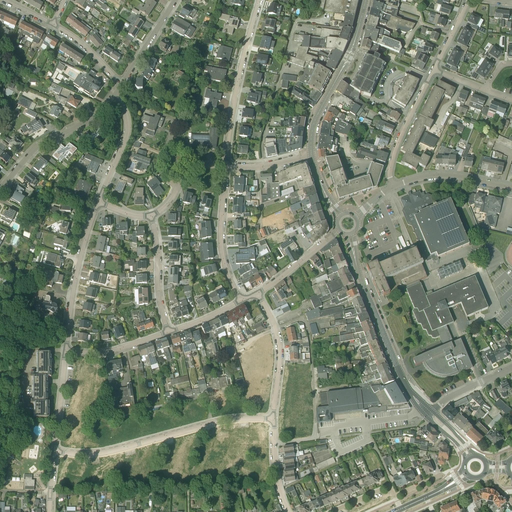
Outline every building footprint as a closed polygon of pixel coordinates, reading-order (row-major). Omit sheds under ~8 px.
[(92,9),(93,7),(81,0),(78,0),(76,4),(85,10),(87,6),(91,8),(92,9)] [(104,4),(97,0),(98,0),(97,0),(96,0),(95,2),(101,7),(100,8),(104,11),(107,6),(104,4)] [(146,0),(145,2),(147,3),(145,6),(152,10),(156,4),(149,0),(146,0)] [(358,0),(320,0),(318,12),(323,12),(333,14),(355,17),(358,0)] [(397,11),(399,1),(394,0),(373,0),(373,3),(396,11),(396,10),(397,11)] [(443,2),(438,0),(436,4),(441,6),(439,12),(449,16),(451,9),(444,7),(445,3),(443,2)] [(38,1),(34,8),(40,11),(43,4),(38,1)] [(394,18),(396,11),(373,3),(372,10),(393,18),(394,18)] [(281,7),(276,6),(271,5),(270,9),(269,8),(268,14),(277,16),(279,17),(280,12),(281,7)] [(148,17),(152,10),(145,6),(143,9),(141,7),(138,12),(134,9),(132,11),(137,15),(139,16),(141,13),(148,17)] [(191,12),(188,10),(184,7),(180,13),(181,13),(179,16),(184,19),(186,17),(188,18),(188,17),(192,19),(197,12),(193,9),(191,12)] [(399,20),(394,18),(393,18),(372,10),(369,18),(384,22),(385,22),(387,22),(386,26),(387,28),(393,30),(406,34),(411,31),(410,30),(406,29),(403,28),(400,27),(397,26),(399,20)] [(501,24),(502,12),(495,11),(495,15),(494,15),(494,18),(494,19),(499,19),(498,27),(500,27),(501,24)] [(502,12),(501,24),(503,25),(504,21),(503,21),(503,20),(505,20),(508,20),(509,18),(509,13),(502,12)] [(230,17),(225,15),(220,14),(219,19),(226,21),(224,29),(228,30),(227,34),(232,35),(234,29),(237,30),(239,21),(229,19),(230,17)] [(352,30),(355,17),(333,14),(331,27),(352,30)] [(471,28),(477,31),(478,28),(476,26),(480,19),(476,17),(476,16),(473,14),(472,15),(471,15),(467,22),(473,25),(471,27),(471,28)] [(133,20),(137,22),(133,27),(139,31),(144,23),(142,21),(143,19),(139,16),(137,15),(133,20)] [(10,25),(13,18),(7,16),(4,22),(3,24),(9,26),(9,24),(10,25)] [(71,26),(75,20),(71,16),(70,16),(66,22),(71,26)] [(13,18),(10,25),(15,27),(18,20),(13,18)] [(195,30),(190,26),(177,18),(170,29),(172,30),(173,30),(183,37),(184,35),(190,39),(195,30)] [(387,22),(385,22),(384,22),(369,18),(367,26),(384,31),(384,30),(386,26),(387,22)] [(446,21),(438,19),(437,22),(435,21),(433,24),(444,28),(446,21)] [(80,24),(75,20),(71,26),(76,30),(80,24)] [(275,22),(271,21),(266,20),(265,28),(268,29),(267,33),(274,34),(275,30),(273,29),(275,22)] [(22,22),(19,29),(24,31),(28,25),(22,22)] [(81,33),(85,28),(85,27),(87,25),(82,22),(80,24),(76,30),(81,33)] [(28,37),(33,28),(28,25),(24,31),(24,32),(23,34),(28,37)] [(139,31),(133,27),(130,25),(125,33),(128,35),(131,37),(130,37),(126,34),(124,37),(125,38),(125,39),(131,43),(139,31)] [(390,33),(384,30),(384,31),(367,26),(365,32),(377,36),(382,37),(388,40),(390,33)] [(352,30),(331,27),(342,29),(341,32),(321,28),(321,29),(319,29),(316,29),(316,32),(316,35),(320,35),(320,38),(338,40),(347,44),(347,43),(348,43),(352,30)] [(33,40),(38,31),(33,28),(28,37),(28,38),(33,40)] [(85,28),(81,33),(85,37),(90,31),(85,28)] [(460,35),(469,40),(473,33),(475,34),(477,31),(471,28),(470,31),(464,28),(463,31),(462,31),(460,35)] [(101,38),(97,34),(98,33),(96,30),(90,36),(92,38),(89,40),(93,45),(101,38)] [(40,39),(41,40),(44,33),(38,31),(33,40),(32,42),(34,43),(36,41),(39,42),(40,39)] [(400,45),(388,40),(382,37),(381,41),(376,40),(377,36),(365,32),(363,41),(379,46),(399,54),(401,49),(400,45)] [(439,35),(429,32),(428,36),(430,36),(429,40),(436,42),(439,35)] [(466,47),(469,40),(460,35),(457,40),(458,40),(457,43),(462,46),(461,48),(460,49),(466,52),(468,48),(466,47)] [(50,45),(53,39),(48,36),(40,48),(46,51),(50,45)] [(320,38),(304,36),(303,42),(303,45),(302,47),(302,48),(308,48),(309,48),(320,49),(320,50),(336,51),(343,55),(347,44),(338,40),(320,38)] [(97,49),(106,42),(101,37),(101,38),(93,45),(97,49)] [(53,39),(50,45),(55,48),(59,42),(53,39)] [(171,45),(168,43),(163,40),(159,47),(164,50),(163,51),(166,53),(167,51),(169,53),(172,48),(170,46),(171,45)] [(377,54),(379,46),(363,41),(361,49),(377,54)] [(417,51),(417,52),(423,54),(423,53),(427,55),(428,52),(430,53),(433,47),(429,46),(429,45),(422,43),(421,46),(424,47),(423,50),(417,48),(416,51),(417,51)] [(64,54),(68,48),(63,45),(59,51),(64,54)] [(232,49),(220,46),(219,50),(218,50),(216,58),(226,61),(227,57),(230,57),(232,49)] [(485,55),(490,59),(492,56),(497,60),(498,57),(499,58),(502,54),(501,54),(501,53),(491,46),(485,55)] [(110,58),(114,52),(106,47),(102,52),(110,58)] [(302,48),(302,47),(301,47),(301,48),(299,47),(295,58),(300,60),(308,63),(310,63),(316,66),(326,69),(327,68),(334,71),(337,65),(334,63),(334,64),(330,62),(331,61),(321,57),(319,56),(318,59),(306,55),(308,48),(302,48)] [(69,57),(73,51),(68,48),(64,54),(69,57)] [(114,52),(110,58),(118,63),(126,51),(123,49),(120,53),(119,52),(117,54),(114,52)] [(449,56),(459,61),(461,57),(463,58),(466,52),(460,49),(461,49),(459,52),(454,49),(453,52),(452,52),(449,56)] [(337,65),(343,55),(336,51),(320,50),(319,56),(321,57),(331,61),(330,62),(334,64),(334,63),(337,65)] [(75,61),(78,55),(73,51),(69,57),(74,60),(75,61)] [(414,60),(417,62),(424,65),(428,58),(422,56),(423,54),(417,52),(416,55),(414,60)] [(78,55),(75,61),(80,64),(84,58),(78,55)] [(268,58),(263,57),(258,55),(256,64),(266,67),(268,58)] [(359,95),(359,96),(361,96),(362,97),(362,96),(369,99),(369,98),(370,98),(372,91),(373,89),(374,89),(373,89),(374,87),(377,81),(381,74),(381,73),(386,65),(385,66),(378,61),(380,58),(377,56),(373,55),(372,58),(365,56),(362,64),(361,63),(361,64),(362,64),(354,79),(354,80),(349,87),(349,88),(359,95)] [(490,60),(490,59),(485,55),(483,58),(485,60),(480,67),(489,73),(492,68),(491,68),(493,65),(488,62),(490,60)] [(450,70),(456,73),(458,69),(455,68),(459,61),(449,56),(447,61),(448,61),(447,64),(452,66),(450,70)] [(146,67),(152,71),(155,66),(156,67),(158,64),(156,62),(157,62),(153,59),(152,60),(151,60),(146,67)] [(424,65),(417,62),(415,65),(412,63),(411,66),(421,71),(424,65)] [(330,71),(326,69),(316,66),(310,63),(308,63),(297,80),(308,86),(313,90),(318,93),(319,93),(321,88),(321,87),(322,85),(324,82),(326,78),(327,77),(326,77),(330,71)] [(227,71),(205,66),(204,71),(207,72),(206,79),(223,83),(224,79),(223,78),(224,76),(226,76),(227,71)] [(149,76),(152,71),(146,67),(139,78),(139,80),(136,80),(136,85),(135,87),(138,89),(142,89),(143,80),(144,78),(148,81),(151,77),(149,76)] [(489,73),(480,67),(478,70),(476,69),(470,78),(476,80),(477,79),(477,78),(479,76),(484,79),(486,76),(487,77),(489,73)] [(79,87),(91,95),(93,90),(98,93),(101,87),(99,86),(100,84),(93,80),(96,74),(91,71),(88,75),(87,74),(84,77),(83,77),(80,82),(81,83),(79,87)] [(262,75),(259,74),(254,73),(251,85),(255,86),(256,83),(261,85),(262,80),(261,80),(262,75)] [(419,80),(405,73),(403,77),(402,79),(403,80),(401,84),(402,84),(403,84),(401,88),(399,87),(399,88),(401,89),(399,93),(398,92),(397,92),(395,95),(394,95),(391,101),(404,109),(407,105),(409,100),(410,99),(409,99),(410,97),(411,98),(414,92),(413,91),(414,89),(415,89),(419,80)] [(451,99),(453,94),(455,90),(439,82),(435,89),(433,88),(419,117),(418,116),(400,152),(405,154),(401,163),(415,171),(418,165),(425,168),(430,159),(422,155),(420,159),(412,155),(425,129),(429,131),(433,123),(430,122),(443,96),(451,99)] [(352,103),(363,110),(366,104),(358,100),(359,96),(359,95),(349,88),(349,87),(341,83),(335,92),(337,94),(346,100),(346,99),(352,103)] [(59,95),(62,88),(56,86),(56,87),(51,85),(49,90),(54,92),(59,95)] [(317,102),(309,96),(309,98),(294,87),(290,92),(313,108),(317,102)] [(221,95),(217,94),(210,92),(211,90),(206,89),(204,98),(209,99),(208,106),(211,106),(210,109),(216,110),(218,101),(220,102),(221,95)] [(321,96),(320,94),(318,93),(313,90),(311,93),(319,99),(321,96)] [(463,114),(465,107),(463,106),(468,93),(461,91),(459,97),(458,97),(455,106),(459,107),(457,111),(463,114)] [(261,94),(260,94),(255,92),(255,96),(249,94),(247,102),(256,104),(256,100),(259,101),(261,94)] [(317,102),(319,99),(311,93),(309,96),(317,102)] [(352,103),(346,99),(346,100),(337,94),(332,106),(347,113),(349,114),(347,116),(355,120),(356,117),(357,118),(363,110),(352,103)] [(71,98),(69,96),(67,99),(56,95),(54,99),(60,101),(59,103),(65,106),(67,103),(76,108),(80,102),(72,97),(71,98)] [(473,95),(468,106),(471,107),(471,108),(475,109),(476,106),(479,98),(473,95)] [(32,112),(36,105),(21,97),(17,104),(28,110),(32,112)] [(475,109),(481,111),(485,100),(479,98),(476,106),(475,109)] [(495,115),(496,112),(499,105),(492,102),(489,109),(489,110),(485,109),(483,115),(486,116),(488,112),(495,115)] [(496,112),(504,115),(506,108),(499,105),(496,112)] [(62,110),(54,107),(50,115),(57,118),(59,113),(60,114),(62,110)] [(327,114),(343,122),(346,117),(330,109),(327,114)] [(37,114),(32,112),(28,110),(26,114),(35,118),(37,114)] [(253,112),(248,111),(243,110),(242,118),(252,119),(255,119),(256,115),(253,115),(253,112)] [(400,116),(393,112),(389,118),(396,122),(400,116)] [(335,127),(333,131),(343,135),(348,127),(349,128),(350,125),(343,122),(327,114),(323,123),(335,127)] [(154,119),(151,118),(144,115),(141,121),(142,121),(149,123),(145,134),(153,137),(157,126),(161,127),(160,128),(161,128),(163,122),(164,119),(155,116),(154,119)] [(293,128),(304,129),(306,119),(284,118),(283,122),(281,122),(280,128),(293,129),(293,128)] [(372,121),(365,118),(362,125),(369,128),(372,121)] [(35,121),(35,120),(32,122),(32,123),(26,126),(29,130),(30,128),(34,133),(43,127),(39,122),(38,121),(38,122),(36,120),(35,121)] [(462,133),(465,126),(454,120),(452,125),(457,127),(455,130),(462,133)] [(386,123),(381,121),(380,121),(378,125),(380,126),(379,129),(382,130),(382,131),(391,135),(394,128),(385,125),(386,123)] [(321,130),(333,132),(333,131),(335,127),(323,123),(321,130)] [(293,128),(293,129),(280,128),(275,127),(275,131),(276,131),(276,132),(280,132),(279,135),(276,135),(276,139),(279,139),(284,139),(285,139),(292,140),(292,139),(302,140),(302,139),(304,129),(293,128)] [(88,139),(85,136),(82,140),(89,146),(94,140),(98,135),(100,137),(104,132),(98,128),(94,133),(90,137),(88,139)] [(248,130),(245,129),(241,128),(239,136),(247,137),(249,137),(250,131),(248,131),(248,130)] [(213,129),(210,129),(209,136),(192,135),(191,146),(204,147),(208,148),(215,150),(218,130),(213,129)] [(333,133),(333,132),(321,130),(320,138),(336,141),(337,141),(337,140),(332,139),(333,133)] [(373,150),(376,151),(377,147),(383,149),(384,146),(386,147),(389,140),(381,137),(380,137),(377,136),(377,138),(374,146),(364,142),(362,146),(373,150)] [(22,145),(14,138),(11,142),(7,138),(5,140),(9,143),(9,144),(13,147),(17,150),(22,145)] [(337,147),(336,147),(336,141),(320,138),(319,145),(337,148),(337,147)] [(278,156),(275,147),(275,146),(276,139),(265,139),(264,149),(267,159),(277,156),(278,156)] [(278,156),(289,153),(301,150),(302,140),(292,139),(292,140),(285,139),(284,139),(279,139),(276,139),(275,146),(275,147),(278,156)] [(238,143),(237,154),(247,155),(248,144),(238,143)] [(64,158),(68,152),(70,154),(72,156),(77,150),(73,147),(69,144),(64,149),(61,147),(52,156),(56,160),(58,161),(62,156),(64,158)] [(336,153),(337,148),(319,145),(318,152),(326,151),(325,151),(328,151),(329,152),(331,153),(331,152),(336,153)] [(376,151),(373,150),(373,152),(363,149),(363,148),(361,147),(361,148),(357,147),(357,159),(363,159),(364,157),(385,163),(388,155),(376,151)] [(442,157),(445,148),(442,147),(441,149),(439,155),(439,157),(435,157),(435,166),(442,166),(442,157)] [(459,152),(458,154),(462,156),(465,150),(458,147),(456,151),(459,152)] [(448,157),(452,150),(449,149),(448,149),(445,148),(442,157),(442,166),(448,166),(448,157)] [(10,159),(7,155),(4,153),(0,149),(0,158),(2,160),(6,164),(10,159)] [(448,157),(448,166),(455,167),(455,157),(457,154),(458,152),(452,150),(448,157)] [(135,155),(134,160),(133,161),(134,161),(134,160),(138,162),(137,165),(136,165),(135,170),(140,172),(143,164),(148,165),(148,166),(150,160),(150,161),(144,159),(146,153),(142,151),(140,157),(136,156),(136,155),(135,155)] [(332,158),(331,153),(329,152),(328,151),(325,151),(326,151),(318,152),(319,160),(325,159),(332,159),(332,158)] [(100,167),(102,162),(87,154),(84,159),(90,162),(87,171),(95,174),(98,166),(100,167)] [(473,157),(466,155),(466,156),(464,167),(471,168),(472,163),(473,159),(473,157)] [(336,191),(339,201),(376,188),(383,168),(371,164),(370,164),(365,178),(347,183),(340,161),(339,162),(337,157),(332,158),(332,159),(325,159),(335,189),(336,188),(336,191)] [(39,161),(39,162),(34,169),(38,172),(44,165),(45,166),(47,164),(41,158),(39,161)] [(488,171),(490,161),(483,160),(482,165),(481,170),(488,171)] [(494,173),(497,163),(490,161),(488,171),(494,173)] [(497,163),(494,173),(501,175),(504,164),(497,163)] [(300,180),(301,184),(297,185),(299,191),(314,187),(312,181),(310,176),(308,170),(306,164),(301,166),(280,173),(281,174),(278,175),(279,184),(279,187),(300,180)] [(36,180),(32,178),(29,174),(24,180),(28,183),(31,186),(32,185),(31,185),(34,182),(36,180)] [(115,190),(121,193),(125,183),(131,185),(133,181),(122,176),(120,180),(118,180),(114,190),(115,190)] [(279,187),(279,184),(272,184),(271,176),(260,176),(261,182),(266,182),(267,185),(267,196),(261,196),(262,204),(280,197),(279,192),(279,187)] [(234,186),(243,186),(244,178),(239,178),(239,179),(235,178),(234,186)] [(150,189),(157,197),(163,192),(156,184),(153,179),(147,184),(150,189)] [(92,185),(79,180),(75,190),(77,191),(75,196),(83,199),(88,189),(90,190),(92,185)] [(24,191),(22,189),(18,186),(17,187),(17,189),(16,191),(10,200),(23,208),(28,199),(22,195),(22,194),(22,193),(24,191)] [(243,186),(234,186),(234,193),(238,193),(238,194),(242,194),(242,197),(250,197),(251,193),(243,192),(243,191),(243,186)] [(304,195),(306,200),(317,196),(314,187),(299,191),(294,193),(290,194),(291,199),(304,195)] [(143,197),(143,189),(136,188),(135,199),(134,199),(134,200),(135,200),(134,205),(143,205),(144,197),(143,197)] [(451,203),(450,200),(436,206),(432,196),(427,194),(424,196),(423,193),(421,194),(420,192),(412,195),(411,195),(408,196),(408,197),(400,200),(401,200),(407,215),(404,217),(407,225),(412,226),(414,231),(413,233),(415,234),(417,239),(416,240),(418,241),(420,246),(419,248),(421,249),(423,253),(422,255),(424,256),(425,259),(426,260),(432,258),(433,259),(432,259),(434,262),(433,263),(439,260),(438,258),(469,245),(469,247),(474,245),(455,201),(451,203)] [(484,214),(486,205),(487,198),(484,197),(484,196),(476,194),(476,195),(471,194),(471,193),(470,193),(468,203),(469,206),(474,204),(475,202),(481,204),(481,207),(482,208),(481,210),(480,210),(479,212),(484,214)] [(194,205),(194,202),(196,198),(192,197),(192,195),(185,194),(183,203),(194,205)] [(319,205),(317,196),(306,200),(289,207),(292,213),(295,211),(303,208),(303,210),(307,209),(307,210),(319,205)] [(489,231),(490,228),(490,227),(495,228),(498,217),(496,216),(497,214),(499,214),(502,203),(501,203),(502,200),(499,199),(488,196),(487,198),(486,205),(484,214),(483,214),(486,214),(484,223),(481,222),(479,229),(489,231)] [(250,202),(250,197),(242,197),(242,199),(237,199),(237,200),(234,199),(233,207),(242,207),(242,203),(244,202),(244,201),(250,202)] [(204,210),(204,208),(209,209),(211,201),(207,200),(207,198),(203,198),(202,202),(199,201),(198,209),(204,210)] [(71,206),(60,205),(60,209),(52,207),(51,213),(63,217),(64,216),(63,216),(64,212),(71,213),(71,206)] [(313,216),(322,212),(319,205),(307,210),(308,213),(304,214),(303,212),(298,214),(300,218),(296,220),(297,223),(300,221),(313,216)] [(242,213),(242,207),(233,207),(233,214),(236,214),(236,217),(242,217),(249,217),(249,213),(242,213)] [(13,219),(16,214),(11,211),(12,210),(10,209),(9,210),(8,213),(5,211),(3,213),(1,216),(2,216),(1,220),(5,222),(10,225),(11,221),(12,222),(13,219)] [(309,226),(309,227),(314,225),(325,222),(322,212),(313,216),(300,221),(302,227),(300,228),(303,233),(304,233),(307,231),(306,227),(309,226)] [(107,227),(110,227),(110,219),(102,220),(103,227),(106,227),(107,227)] [(241,225),(241,221),(237,221),(237,222),(233,222),(234,230),(241,230),(246,229),(245,225),(241,225)] [(298,228),(300,228),(302,227),(300,221),(297,223),(291,225),(284,228),(285,230),(292,227),(294,231),(298,228)] [(69,225),(65,223),(63,222),(62,226),(59,227),(60,230),(59,233),(57,232),(56,235),(59,236),(60,233),(64,235),(64,236),(65,235),(71,237),(73,231),(68,229),(69,225)] [(325,222),(314,225),(315,228),(320,226),(321,229),(320,232),(313,237),(309,240),(313,245),(327,234),(327,233),(328,233),(328,232),(328,231),(328,230),(325,222)] [(199,231),(210,230),(209,223),(206,223),(198,224),(199,231)] [(119,239),(119,236),(127,235),(127,232),(127,224),(119,224),(119,231),(115,231),(116,238),(119,239)] [(136,244),(136,237),(144,237),(144,234),(144,232),(144,228),(136,229),(136,233),(131,233),(132,243),(136,244)] [(266,228),(263,229),(260,231),(263,238),(270,235),(266,228)] [(177,230),(173,230),(168,229),(168,236),(174,237),(174,240),(180,240),(181,231),(177,230)] [(210,230),(199,231),(198,231),(198,236),(199,236),(199,239),(207,239),(207,238),(211,238),(210,230)] [(245,243),(243,244),(242,239),(245,239),(245,237),(242,237),(242,236),(234,237),(235,244),(238,244),(239,248),(246,248),(245,243)] [(97,244),(107,246),(109,239),(99,237),(97,244)] [(65,241),(60,240),(56,239),(54,245),(63,247),(62,249),(63,249),(66,249),(66,250),(68,242),(65,242),(65,241)] [(179,244),(182,244),(183,240),(180,240),(174,240),(172,240),(172,243),(169,243),(168,250),(177,251),(177,250),(178,250),(178,244),(179,244)] [(291,262),(292,264),(297,261),(291,252),(290,250),(292,249),(293,250),(296,247),(297,247),(291,240),(287,242),(286,242),(282,245),(284,250),(285,251),(287,254),(291,262)] [(323,254),(338,246),(336,241),(334,241),(319,253),(321,255),(323,254)] [(203,253),(212,252),(212,244),(208,245),(208,244),(203,245),(203,243),(200,243),(200,247),(199,247),(200,253),(203,252),(203,253)] [(106,253),(107,246),(97,244),(96,252),(106,254),(106,253)] [(334,258),(341,255),(338,246),(323,254),(326,261),(328,260),(334,258)] [(420,263),(414,247),(370,265),(371,266),(367,267),(366,267),(379,297),(380,296),(379,296),(383,295),(383,296),(399,289),(403,288),(419,281),(427,278),(424,271),(421,262),(420,263)] [(236,264),(249,264),(249,261),(255,260),(254,248),(248,249),(239,250),(239,255),(235,255),(236,264)] [(145,249),(140,249),(137,249),(137,257),(145,257),(145,249)] [(212,252),(203,253),(204,261),(209,260),(209,259),(213,259),(212,252)] [(61,257),(57,256),(49,253),(49,254),(48,253),(45,264),(60,268),(61,263),(63,263),(63,261),(60,260),(61,257)] [(323,257),(321,255),(319,253),(310,260),(318,270),(319,269),(323,265),(319,260),(323,257)] [(341,255),(334,258),(336,263),(330,266),(330,268),(331,268),(345,262),(341,255)] [(180,257),(174,257),(169,256),(169,266),(180,266),(180,263),(180,257)] [(101,259),(99,259),(94,257),(92,267),(104,270),(105,265),(100,264),(101,259)] [(146,262),(141,263),(137,263),(132,263),(133,271),(133,272),(138,272),(138,270),(146,270),(146,262)] [(345,262),(331,268),(334,274),(347,268),(345,262)] [(455,262),(432,272),(436,281),(459,271),(455,262)] [(215,265),(210,267),(203,269),(204,273),(205,276),(210,275),(217,273),(215,265)] [(258,273),(258,272),(256,268),(251,271),(249,265),(238,271),(241,276),(242,276),(244,280),(252,276),(258,273)] [(263,270),(265,273),(265,274),(266,273),(271,278),(277,274),(270,266),(267,268),(269,270),(267,272),(265,269),(263,270)] [(334,274),(327,277),(328,279),(330,278),(331,283),(340,279),(350,275),(347,268),(334,274)] [(169,277),(179,277),(179,272),(181,272),(181,270),(179,270),(179,269),(177,269),(173,269),(173,270),(169,270),(169,277)] [(259,276),(265,273),(263,270),(258,272),(258,273),(252,276),(258,286),(263,284),(259,276)] [(63,277),(59,275),(59,274),(58,273),(57,273),(56,273),(55,273),(54,274),(51,273),(47,286),(51,287),(53,283),(57,284),(62,285),(63,277)] [(100,284),(102,274),(98,273),(98,275),(91,274),(89,282),(100,284)] [(317,285),(324,281),(328,280),(328,279),(327,277),(327,274),(315,279),(316,282),(317,285)] [(319,298),(354,283),(352,278),(350,275),(340,279),(331,283),(326,285),(314,291),(316,296),(317,295),(319,298)] [(252,276),(244,280),(241,282),(243,285),(248,282),(252,289),(258,286),(252,276)] [(178,284),(179,277),(169,277),(168,284),(172,284),(172,285),(177,285),(177,284),(178,284)] [(419,281),(403,288),(405,293),(408,293),(414,309),(412,311),(418,324),(421,324),(423,330),(426,330),(428,336),(431,336),(432,338),(435,339),(440,337),(444,347),(413,360),(416,366),(424,363),(425,364),(424,365),(426,368),(427,367),(427,368),(429,370),(432,372),(435,374),(439,375),(442,376),(446,376),(449,376),(453,374),(457,373),(456,369),(463,367),(465,372),(472,368),(469,360),(460,340),(453,343),(446,326),(453,323),(448,309),(461,304),(466,318),(488,309),(475,277),(433,294),(431,291),(425,294),(419,281)] [(314,291),(326,285),(324,281),(317,285),(312,287),(314,291)] [(274,288),(276,292),(272,295),(274,299),(278,296),(282,301),(292,295),(290,292),(284,296),(282,292),(283,291),(282,290),(286,287),(283,282),(274,288)] [(346,294),(356,289),(354,283),(319,298),(321,303),(332,298),(333,300),(338,298),(340,296),(343,295),(346,294)] [(97,290),(93,289),(88,288),(86,297),(91,298),(96,299),(97,290)] [(138,297),(147,297),(147,290),(143,290),(143,289),(138,289),(138,297)] [(178,303),(173,289),(168,290),(170,302),(174,302),(175,304),(178,303)] [(216,292),(220,300),(226,297),(225,294),(225,293),(223,289),(216,292)] [(356,289),(346,294),(349,301),(348,301),(349,303),(351,302),(360,298),(356,289)] [(220,300),(216,292),(209,296),(211,301),(212,300),(213,304),(220,300)] [(316,296),(310,298),(315,309),(318,308),(322,306),(321,305),(321,303),(319,298),(317,295),(316,296)] [(49,297),(45,296),(44,301),(44,303),(43,303),(42,307),(42,310),(52,313),(53,313),(54,313),(55,312),(56,312),(56,311),(57,311),(57,310),(57,309),(57,308),(57,307),(56,307),(51,306),(52,304),(51,303),(50,303),(50,299),(51,299),(50,299),(50,298),(50,297),(49,297)] [(147,297),(138,297),(138,305),(139,305),(144,305),(148,304),(147,297)] [(207,307),(203,298),(196,301),(200,310),(207,307)] [(336,306),(340,304),(338,298),(333,300),(331,301),(332,304),(335,303),(336,306)] [(355,311),(364,307),(360,298),(351,302),(353,306),(353,308),(352,307),(348,308),(347,306),(348,306),(347,304),(343,306),(344,313),(355,311)] [(179,307),(183,317),(189,315),(187,311),(189,310),(186,300),(178,303),(179,307)] [(95,306),(89,305),(84,304),(83,311),(91,313),(91,310),(94,311),(95,306)] [(238,309),(242,317),(245,316),(246,317),(249,321),(252,319),(244,306),(238,309)] [(176,319),(183,317),(179,307),(174,309),(174,310),(171,311),(173,315),(175,314),(176,319)] [(357,317),(366,313),(364,307),(355,311),(344,313),(342,313),(339,314),(337,314),(335,315),(333,315),(334,322),(356,317),(357,317)] [(320,318),(319,311),(318,308),(315,309),(311,311),(306,314),(308,321),(320,318)] [(242,318),(242,317),(238,309),(231,313),(236,321),(239,319),(240,321),(240,320),(242,324),(245,323),(242,318)] [(141,315),(146,330),(153,327),(151,321),(147,323),(146,319),(145,319),(143,312),(141,313),(140,310),(139,311),(141,315)] [(236,321),(231,313),(225,316),(229,325),(233,323),(233,324),(234,324),(236,328),(239,326),(236,321)] [(360,325),(370,321),(366,313),(357,317),(356,317),(334,322),(335,327),(346,325),(350,325),(360,323),(360,325)] [(138,332),(146,330),(141,315),(138,316),(141,324),(136,326),(138,332)] [(229,325),(225,316),(218,319),(223,330),(224,331),(227,330),(226,328),(229,326),(229,325)] [(216,333),(220,332),(221,334),(224,333),(224,331),(223,330),(218,319),(211,323),(216,333)] [(346,332),(339,334),(340,337),(347,335),(364,332),(364,334),(373,330),(370,321),(360,325),(360,323),(350,325),(346,325),(347,329),(346,329),(346,332)] [(257,334),(259,333),(264,330),(265,329),(262,322),(256,325),(253,327),(257,334)] [(211,323),(206,325),(212,338),(212,343),(214,355),(219,354),(217,343),(216,338),(218,337),(216,333),(211,323)] [(287,336),(299,334),(300,333),(299,330),(304,328),(303,324),(301,323),(299,323),(290,326),(290,329),(286,330),(287,336)] [(207,357),(214,355),(212,343),(212,338),(206,325),(201,327),(205,335),(207,334),(207,335),(208,335),(210,338),(204,341),(207,346),(209,351),(206,352),(207,357)] [(118,341),(122,339),(122,338),(124,338),(124,337),(122,332),(121,329),(120,327),(115,328),(112,329),(116,340),(118,340),(118,341)] [(359,341),(375,335),(373,330),(364,334),(364,332),(347,335),(340,337),(332,338),(333,343),(333,344),(335,343),(359,339),(359,341)] [(184,333),(190,351),(190,352),(196,350),(194,344),(191,345),(190,340),(192,339),(190,331),(184,333)] [(108,332),(101,333),(102,340),(109,340),(110,339),(109,335),(108,335),(108,332)] [(201,341),(200,336),(198,332),(192,334),(195,342),(197,346),(202,344),(201,341)] [(187,352),(190,351),(184,333),(177,336),(180,344),(184,342),(187,352)] [(90,336),(87,335),(79,334),(78,341),(90,343),(90,336)] [(299,334),(287,336),(289,343),(301,340),(299,334)] [(375,335),(359,341),(361,346),(367,344),(368,344),(377,341),(375,335)] [(174,346),(180,344),(177,336),(171,338),(173,345),(172,346),(173,348),(175,348),(174,346)] [(161,341),(165,354),(166,358),(170,357),(167,348),(172,347),(169,339),(167,340),(166,339),(161,341)] [(153,344),(154,349),(156,349),(156,351),(158,356),(165,354),(161,341),(153,344)] [(362,359),(381,351),(377,341),(368,344),(369,346),(368,346),(359,350),(360,354),(368,351),(367,349),(369,349),(371,353),(370,354),(370,353),(366,354),(366,353),(360,355),(362,359)] [(498,351),(502,360),(507,357),(506,354),(508,353),(507,349),(505,350),(505,349),(505,348),(508,347),(505,343),(500,345),(501,348),(498,349),(499,351),(498,351)] [(150,363),(151,366),(157,364),(155,357),(152,358),(151,354),(155,352),(154,350),(154,349),(153,344),(145,347),(150,363)] [(499,351),(498,349),(497,347),(496,347),(495,345),(492,346),(495,352),(492,354),(496,362),(502,360),(498,351),(499,351)] [(147,364),(150,363),(145,347),(137,349),(140,357),(144,356),(147,364)] [(179,347),(173,349),(176,360),(179,359),(177,354),(181,352),(179,347)] [(257,348),(260,371),(269,370),(265,347),(257,348)] [(496,362),(492,354),(490,349),(484,352),(480,354),(483,361),(485,360),(487,363),(490,362),(491,365),(496,362)] [(366,365),(384,358),(381,351),(362,359),(363,362),(365,362),(366,365)] [(31,400),(31,404),(36,404),(36,418),(49,418),(49,415),(51,415),(51,412),(51,410),(49,410),(49,407),(49,405),(51,405),(51,402),(49,402),(49,384),(47,384),(47,382),(47,379),(49,379),(49,376),(53,376),(53,373),(51,373),(51,370),(51,368),(53,368),(53,361),(51,361),(51,358),(51,356),(52,356),(52,352),(51,352),(38,352),(38,373),(38,376),(34,376),(34,375),(34,373),(31,373),(31,378),(34,378),(34,402),(32,402),(32,400),(31,400)] [(143,373),(142,364),(141,364),(139,357),(129,360),(132,368),(138,366),(139,373),(141,373),(142,378),(144,378),(143,373)] [(376,368),(386,364),(384,358),(366,365),(367,368),(375,365),(376,368)] [(116,371),(116,374),(123,373),(121,361),(114,362),(116,371)] [(365,362),(363,362),(360,362),(360,361),(353,361),(353,362),(349,362),(349,363),(335,364),(336,372),(349,370),(359,369),(364,368),(364,369),(367,368),(366,365),(365,362)] [(107,373),(116,371),(114,362),(105,363),(107,373)] [(84,364),(75,390),(83,393),(92,367),(84,364)] [(371,377),(389,370),(386,364),(376,368),(375,365),(367,368),(364,369),(364,368),(359,369),(359,373),(362,372),(366,371),(368,376),(371,375),(371,377)] [(303,371),(304,368),(291,366),(288,386),(296,387),(296,385),(302,386),(302,382),(299,382),(299,377),(297,377),(298,370),(303,371)] [(381,381),(392,377),(389,370),(371,377),(371,375),(368,376),(360,378),(362,383),(363,384),(366,383),(366,384),(375,380),(376,381),(381,379),(381,381)] [(327,380),(326,373),(317,374),(318,381),(327,380)] [(219,378),(220,388),(228,387),(226,377),(219,378)] [(260,407),(270,380),(262,377),(251,404),(260,407)] [(384,387),(394,384),(392,377),(381,381),(381,379),(376,381),(375,380),(366,384),(366,383),(363,384),(362,383),(359,384),(360,389),(381,386),(381,387),(384,387)] [(220,388),(219,378),(218,379),(218,378),(211,379),(212,385),(212,390),(220,388)] [(500,384),(502,386),(498,388),(501,393),(501,392),(502,393),(500,394),(502,397),(504,398),(506,397),(507,395),(506,392),(510,390),(509,389),(510,389),(511,388),(510,387),(509,386),(508,387),(506,381),(500,384)] [(394,384),(384,387),(381,387),(381,386),(360,389),(326,393),(327,396),(327,400),(328,403),(328,407),(321,408),(315,409),(316,413),(317,423),(331,421),(330,414),(368,409),(368,414),(388,412),(388,409),(399,407),(408,406),(406,404),(405,401),(404,398),(403,398),(396,386),(395,384),(395,383),(394,384)] [(206,384),(201,385),(198,385),(200,393),(207,391),(206,386),(206,384)] [(192,395),(191,390),(190,388),(186,388),(186,391),(183,392),(183,397),(192,395)] [(499,399),(497,395),(494,390),(490,392),(495,401),(499,399)] [(294,409),(295,392),(287,392),(286,409),(294,409)] [(471,396),(472,399),(480,406),(474,416),(479,421),(482,417),(483,418),(485,415),(480,410),(483,407),(488,412),(490,409),(485,404),(482,401),(478,392),(471,396)] [(130,398),(130,403),(131,406),(118,408),(113,409),(114,418),(136,414),(133,397),(130,398)] [(220,412),(228,414),(232,401),(224,398),(220,412)] [(453,409),(468,402),(466,398),(453,405),(452,405),(451,404),(450,405),(449,405),(448,406),(442,412),(442,414),(446,417),(453,409)] [(78,429),(86,402),(78,399),(69,426),(78,429)] [(499,399),(494,405),(505,414),(510,409),(499,399)] [(192,407),(188,420),(197,422),(200,409),(192,407)] [(451,422),(461,412),(460,412),(462,410),(460,408),(459,408),(456,409),(454,410),(453,409),(446,417),(451,422)] [(460,431),(467,424),(468,423),(465,421),(471,414),(468,411),(469,411),(468,410),(467,410),(463,414),(461,412),(451,422),(460,431)] [(285,412),(284,432),(292,432),(292,415),(298,415),(298,412),(285,412)] [(161,414),(156,427),(163,431),(169,418),(161,414)] [(496,425),(497,425),(503,418),(505,415),(504,414),(502,416),(499,414),(493,421),(492,421),(496,425)] [(494,427),(496,425),(492,421),(488,425),(488,426),(491,429),(494,427)] [(124,436),(133,438),(137,425),(129,422),(124,436)] [(473,428),(466,436),(476,446),(488,432),(478,423),(473,428)] [(104,440),(108,427),(99,424),(96,437),(104,440)] [(473,428),(472,427),(471,428),(468,424),(467,425),(467,424),(460,431),(466,436),(473,428)] [(257,426),(248,454),(256,457),(266,429),(257,426)] [(426,438),(433,430),(431,428),(431,429),(428,426),(423,431),(420,429),(418,431),(421,434),(420,434),(421,435),(422,435),(423,436),(424,435),(426,438)] [(433,430),(426,438),(424,440),(427,441),(428,439),(432,443),(433,442),(434,444),(437,440),(435,439),(438,435),(435,432),(433,430)] [(492,431),(489,433),(486,437),(495,446),(498,443),(500,445),(504,441),(494,432),(492,431)] [(217,444),(225,447),(230,437),(222,434),(217,444)] [(72,436),(69,444),(82,448),(85,440),(72,436)] [(438,454),(448,455),(449,451),(448,451),(449,448),(446,448),(445,447),(446,446),(443,443),(442,444),(440,442),(437,445),(439,447),(438,448),(439,448),(438,454)] [(183,443),(173,468),(182,471),(191,445),(183,443)] [(144,453),(135,479),(144,481),(152,456),(144,453)] [(447,460),(448,455),(438,454),(438,458),(437,458),(437,459),(435,460),(436,461),(434,462),(436,465),(439,464),(439,466),(444,464),(444,462),(446,463),(447,460)] [(213,455),(204,480),(213,482),(221,458),(213,455)] [(105,491),(114,466),(106,462),(97,488),(105,491)] [(434,467),(432,463),(432,462),(430,463),(429,463),(422,466),(426,475),(433,472),(431,468),(434,467)] [(70,493),(79,467),(71,464),(62,490),(70,493)] [(240,473),(265,482),(268,474),(243,465),(240,473)] [(402,475),(406,484),(413,481),(412,479),(415,478),(412,474),(411,471),(410,469),(405,471),(406,474),(402,475)] [(174,470),(168,485),(176,488),(182,474),(174,470)] [(370,475),(374,484),(378,482),(377,481),(383,478),(380,473),(377,475),(377,473),(375,474),(374,473),(370,475)] [(35,480),(32,480),(32,475),(24,475),(24,480),(25,480),(25,487),(25,490),(34,490),(35,480)] [(370,486),(374,484),(370,475),(365,477),(366,478),(361,480),(364,487),(369,485),(370,486)] [(406,484),(402,475),(398,477),(397,475),(392,477),(394,480),(393,480),(396,487),(399,486),(400,487),(406,484)] [(359,489),(364,487),(361,480),(356,482),(351,484),(355,492),(360,491),(359,489)] [(348,496),(355,492),(351,484),(344,487),(348,496)] [(348,497),(348,496),(344,487),(336,491),(340,500),(348,497)] [(487,502),(490,491),(489,491),(488,490),(487,490),(486,490),(485,490),(483,490),(483,491),(482,491),(477,493),(481,502),(481,501),(482,500),(487,502)] [(332,504),(340,500),(336,491),(328,494),(332,503),(331,503),(332,504)] [(494,504),(501,498),(500,498),(497,494),(496,494),(496,493),(494,492),(493,492),(493,491),(491,491),(490,491),(487,502),(494,503),(494,504)] [(477,493),(477,492),(470,495),(474,504),(475,504),(477,508),(471,510),(471,511),(473,511),(474,511),(478,510),(477,509),(480,508),(480,507),(480,505),(481,505),(481,504),(480,502),(481,502),(477,493)] [(324,507),(331,503),(332,503),(328,494),(320,498),(324,507)] [(320,509),(324,507),(320,498),(315,500),(316,501),(311,503),(314,510),(319,507),(320,509)] [(494,504),(494,503),(492,506),(493,506),(491,507),(492,508),(491,509),(491,510),(492,511),(493,511),(497,509),(497,510),(502,506),(505,503),(501,498),(494,504)] [(5,511),(5,503),(0,502),(0,511),(9,511),(10,511),(5,511)] [(457,511),(460,511),(459,511),(461,511),(462,511),(461,508),(459,509),(456,502),(452,504),(452,503),(448,504),(450,511),(457,511)] [(314,510),(311,503),(307,505),(305,506),(305,505),(302,507),(304,511),(309,511),(314,510)]
